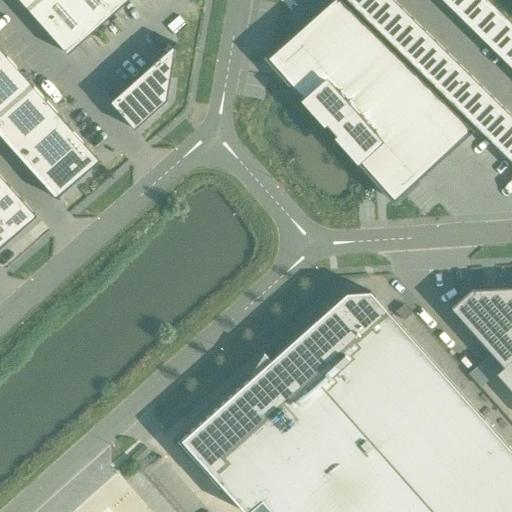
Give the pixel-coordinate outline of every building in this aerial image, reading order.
[(35,0),(27,8),(68,54),(128,0),(35,0)] [(291,37),(268,58),(269,59),(288,80),(326,124),(328,126),(402,60),(340,0),(332,0),(297,31),(291,37)] [(346,0),(356,8),(363,0),(346,0)] [(363,0),(356,8),(367,20),(386,0),(363,0)] [(393,0),(386,0),(367,20),(378,31),(402,7),(393,0)] [(444,0),(443,1),(457,15),(472,0),(444,0)] [(489,0),(472,0),(457,15),(472,29),(495,5),(489,0)] [(495,5),(472,29),(486,43),(509,20),(495,5)] [(402,7),(378,31),(390,42),(413,19),(402,7)] [(413,19),(390,42),(401,53),(424,30),(413,19)] [(511,22),(509,20),(486,43),(500,57),(511,45),(511,22)] [(424,30),(401,53),(413,65),(436,41),(424,30)] [(436,41),(413,65),(422,74),(424,76),(447,52),(436,41)] [(153,64),(111,102),(121,113),(120,113),(123,116),(132,126),(134,129),(139,124),(166,100),(170,79),(174,57),(174,56),(176,43),(166,52),(153,63),(153,64)] [(511,45),(500,57),(511,68),(511,45)] [(0,135),(56,198),(100,160),(86,144),(71,127),(61,116),(61,117),(31,83),(31,82),(22,72),(21,71),(21,72),(4,53),(0,47),(0,135)] [(447,52),(424,76),(436,87),(459,64),(447,52)] [(402,60),(328,126),(336,135),(375,178),(395,201),(404,193),(419,180),(418,180),(474,130),(402,60)] [(459,64),(436,87),(447,98),(470,75),(459,64)] [(470,75),(447,98),(458,109),(481,86),(470,75)] [(481,86),(458,109),(470,121),(493,97),(481,86)] [(493,97),(470,121),(481,132),(504,108),(493,97)] [(511,116),(504,108),(481,132),(493,143),(511,123),(511,116)] [(511,123),(493,143),(504,154),(511,146),(511,123)] [(0,174),(0,248),(37,216),(0,174)] [(464,295),(451,307),(504,367),(496,373),(511,390),(511,284),(470,287),(463,293),(464,295)] [(249,511),(262,500),(272,511),(511,511),(511,450),(370,291),(347,293),(272,360),(264,352),(266,355),(249,379),(181,440),(245,511),(249,511)] [(412,314),(404,305),(396,311),(404,320),(412,314)] [(471,369),(480,384),(495,375),(486,360),(471,369)] [(511,425),(504,416),(494,426),(511,444),(511,425)]
